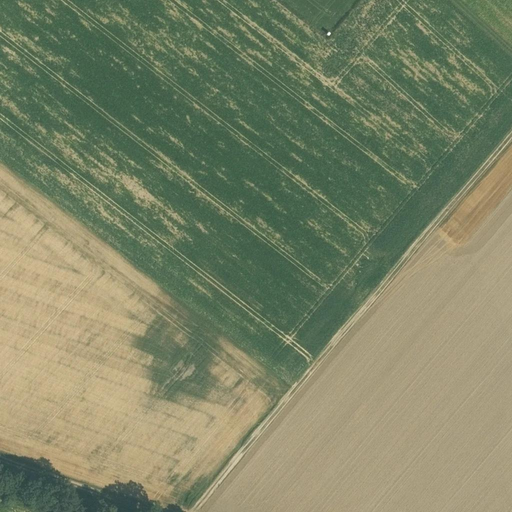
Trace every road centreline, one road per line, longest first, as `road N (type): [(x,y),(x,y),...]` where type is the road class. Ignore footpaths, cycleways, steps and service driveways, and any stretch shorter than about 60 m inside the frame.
road 1 (track): [(511,137),(193,511)]
road 2 (track): [(0,458),(153,511)]
